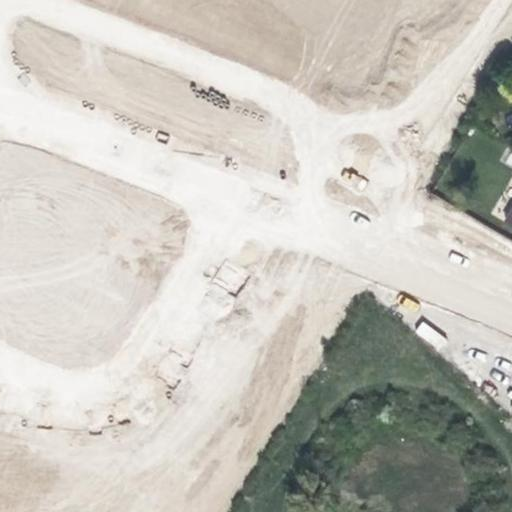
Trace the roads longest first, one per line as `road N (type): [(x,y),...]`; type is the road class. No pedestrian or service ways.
road 1 (unclassified): [(0,360),(88,393),(162,359),(236,197)]
road 2 (unclassified): [(236,197),(511,297)]
road 3 (unclassified): [(0,110),(236,197)]
